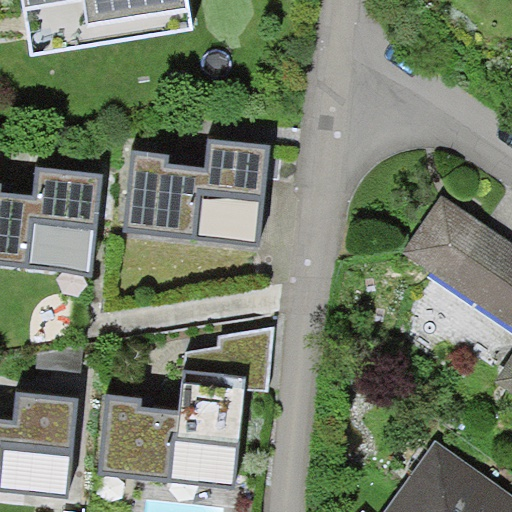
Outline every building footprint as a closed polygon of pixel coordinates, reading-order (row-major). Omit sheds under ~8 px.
[(188,0),(21,0),(30,55),(193,30),(188,0)] [(201,150),(142,143),(141,159),(64,150),(61,175),(0,167),(0,242),(132,257),(137,211),(271,227),(282,136),(204,128),(201,150)] [(511,257),(429,205),(396,257),(511,330),(511,346),(488,384),(511,399),(511,257)] [(280,377),(284,319),(193,347),(186,407),(126,400),(116,480),(249,496),(254,440),(261,374),(280,377)] [(0,496),(66,505),(80,396),(29,389),(24,431),(0,428),(0,496)] [(511,511),(511,498),(437,444),(386,511),(511,511)]
